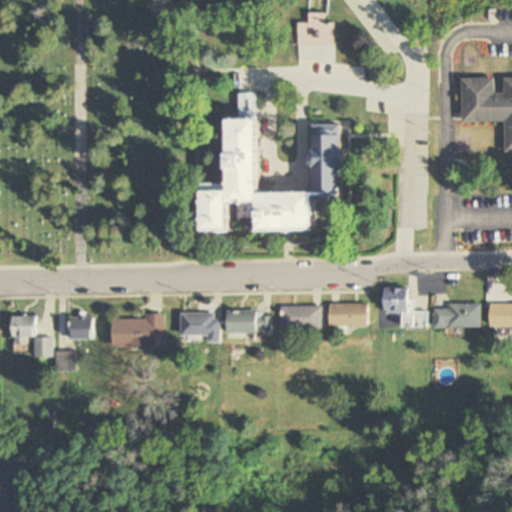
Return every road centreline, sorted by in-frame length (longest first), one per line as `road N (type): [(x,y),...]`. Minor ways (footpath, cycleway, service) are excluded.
road 1 (residential): [(0,279),(511,264)]
road 2 (residential): [(370,0),(406,51),(405,269)]
